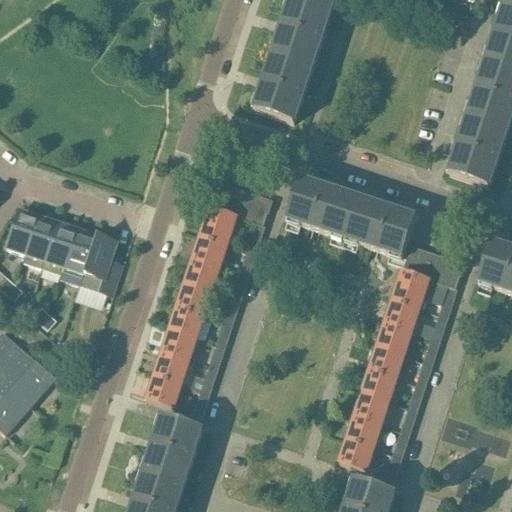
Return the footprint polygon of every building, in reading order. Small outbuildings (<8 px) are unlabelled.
[(292,0),(292,4),(331,17),(336,0),(292,0)] [(313,72),(331,17),(292,4),(273,60),(313,72)] [(511,12),(508,11),(506,10),(487,67),(511,74),(511,12)] [(294,128),(313,72),(273,60),(255,116),(294,128)] [(508,136),(511,123),(511,74),(487,67),(469,123),(508,136)] [(508,136),(469,123),(450,179),(490,192),(508,136)] [(359,248),(378,255),(391,259),(388,266),(402,271),(408,250),(417,224),(300,185),(287,225),(289,226),(286,233),(299,237),(301,230),(333,240),(330,247),(357,256),(359,248)] [(226,217),(233,193),(220,189),(213,212),(226,217)] [(246,197),(233,193),(226,217),(237,221),(237,223),(246,197)] [(237,223),(251,228),(259,202),(246,197),(237,223)] [(272,206),(259,202),(251,228),(255,229),(263,232),(272,206)] [(37,222),(39,216),(27,212),(25,218),(17,216),(5,253),(24,260),(37,222)] [(213,212),(211,212),(201,242),(227,251),(237,223),(237,221),(226,217),(213,212)] [(39,216),(37,222),(24,260),(22,267),(42,274),(57,229),(49,226),(51,220),(39,216)] [(65,273),(77,235),(79,230),(67,226),(65,231),(57,229),(42,274),(62,281),(65,273)] [(255,229),(250,245),(260,248),(265,232),(263,232),(255,229)] [(83,279),(95,242),(77,235),(65,273),(62,281),(61,284),(79,290),(83,279)] [(103,244),(95,242),(83,279),(79,290),(111,301),(121,270),(110,267),(118,243),(105,239),(103,244)] [(201,242),(193,265),(220,274),(227,251),(201,242)] [(511,255),(492,249),(479,288),(478,289),(479,290),(477,297),(491,301),(493,294),(511,300),(511,255)] [(424,256),(408,250),(402,271),(404,271),(403,276),(416,280),(418,273),(424,256)] [(438,260),(424,256),(418,273),(416,280),(429,285),(433,273),(438,260)] [(433,273),(429,285),(429,286),(444,291),(449,273),(452,265),(438,260),(433,273)] [(220,274),(193,265),(186,288),(212,297),(220,274)] [(465,269),(452,265),(449,273),(444,291),(448,292),(457,295),(458,294),(456,294),(465,269)] [(249,283),(252,272),(253,271),(243,268),(239,280),(249,283)] [(420,315),(429,286),(429,285),(416,280),(403,276),(393,306),(420,315)] [(245,296),(249,283),(239,280),(235,293),(245,296)] [(15,290),(7,283),(0,290),(0,293),(7,299),(15,290)] [(205,321),(212,297),(186,288),(178,312),(205,321)] [(22,296),(15,290),(7,299),(14,305),(22,296)] [(452,312),(457,295),(448,292),(442,309),(452,312)] [(412,337),(420,315),(393,306),(386,328),(412,337)] [(41,312),(32,322),(40,328),(49,319),(41,312)] [(178,312),(170,335),(197,343),(205,346),(212,325),(204,323),(205,321),(178,312)] [(234,330),(238,318),(228,314),(224,327),(234,330)] [(49,319),(40,328),(47,335),(56,325),(49,319)] [(224,327),(220,339),(230,343),(234,330),(224,327)] [(386,328),(378,352),(405,361),(412,337),(386,328)] [(445,335),(435,332),(431,344),(441,347),(445,335)] [(190,367),(197,343),(170,335),(163,358),(190,367)] [(0,437),(4,442),(54,386),(1,338),(0,338),(0,437)] [(437,359),(441,347),(431,344),(427,356),(437,359)] [(397,384),(405,361),(378,352),(370,375),(397,384)] [(182,390),(190,367),(163,358),(155,381),(182,390)] [(219,376),(223,364),(213,361),(209,373),(219,376)] [(209,373),(205,386),(215,389),(219,376),(209,373)] [(390,407),(397,384),(370,375),(363,398),(390,407)] [(430,381),(420,378),(416,390),(426,393),(430,381)] [(174,414),(182,390),(155,381),(147,406),(174,414)] [(422,406),(426,393),(416,390),(412,402),(422,406)] [(382,431),(390,407),(363,398),(355,422),(382,431)] [(203,424),(208,410),(198,407),(193,421),(203,424)] [(177,511),(203,434),(164,421),(134,511),(177,511)] [(355,422),(348,445),(374,454),(382,431),(355,422)] [(415,428),(405,424),(401,437),(411,440),(415,428)] [(407,453),(411,440),(401,437),(397,449),(407,453)] [(367,477),(374,454),(348,445),(340,468),(367,477)] [(396,487),(400,474),(390,471),(386,483),(396,487)] [(357,484),(357,485),(347,511),(390,511),(396,497),(357,484)]
